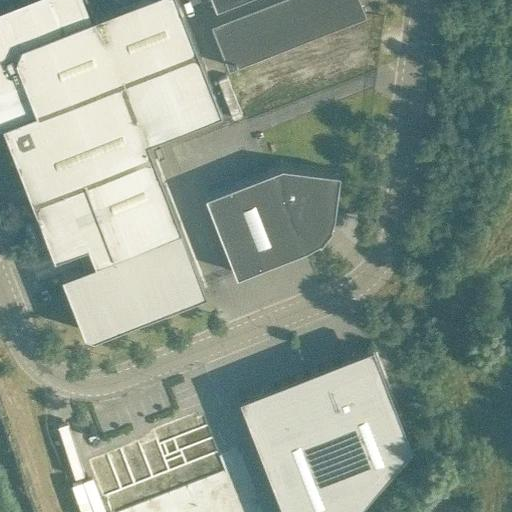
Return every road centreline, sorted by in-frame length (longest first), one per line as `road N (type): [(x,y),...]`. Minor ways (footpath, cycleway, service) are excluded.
road 1 (unclassified): [(0,288),(41,367),(90,370),(344,285),(379,259),(414,0)]
road 2 (track): [(41,367),(32,386),(37,421),(71,511)]
